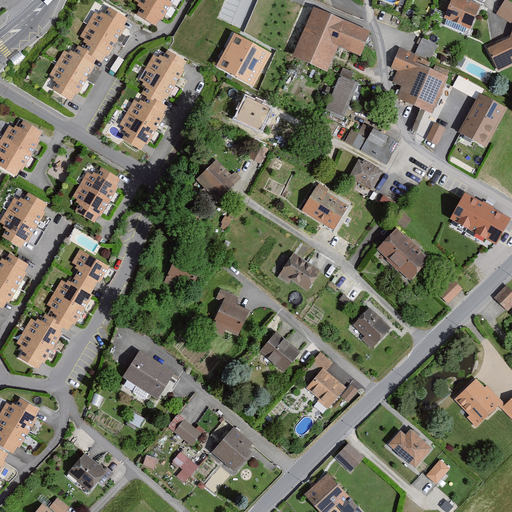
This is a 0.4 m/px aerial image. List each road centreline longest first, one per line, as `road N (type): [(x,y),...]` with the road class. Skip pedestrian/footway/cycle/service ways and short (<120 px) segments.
road 1 (residential): [(0,88),(149,176),(153,189),(121,279),(56,385)]
road 2 (residential): [(367,0),(386,88),(410,140),(511,204)]
road 3 (residential): [(378,393),(187,235)]
road 4 (residential): [(426,346),(343,263),(247,201)]
road 5 (residential): [(297,473),(181,374)]
